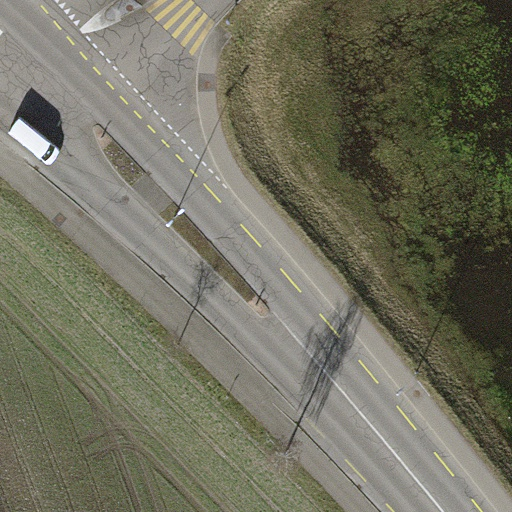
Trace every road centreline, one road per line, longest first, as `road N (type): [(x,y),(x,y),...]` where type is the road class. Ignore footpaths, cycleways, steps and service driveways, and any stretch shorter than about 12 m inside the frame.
road 1 (tertiary): [(7,106),(224,304),(326,370)]
road 2 (tertiary): [(326,370),(262,273),(65,60)]
road 3 (tertiary): [(326,370),(442,511)]
